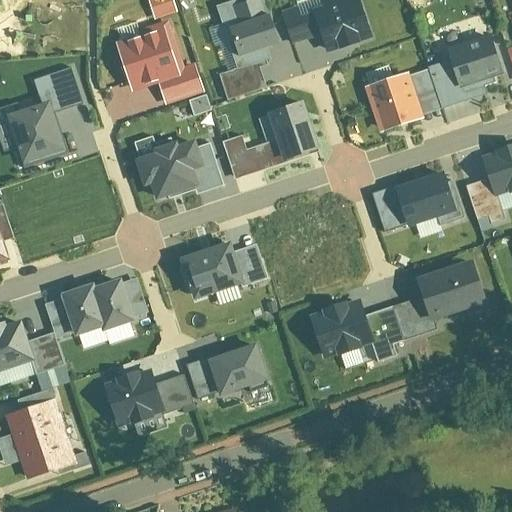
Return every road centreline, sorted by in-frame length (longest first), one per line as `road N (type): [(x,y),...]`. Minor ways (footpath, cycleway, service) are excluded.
road 1 (residential): [(511,124),(0,296)]
road 2 (residential): [(511,374),(96,511)]
